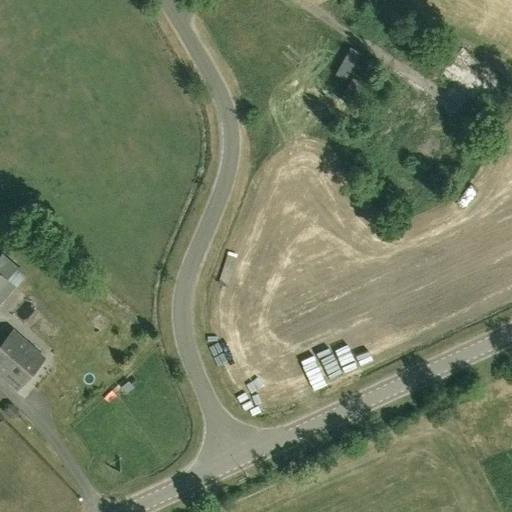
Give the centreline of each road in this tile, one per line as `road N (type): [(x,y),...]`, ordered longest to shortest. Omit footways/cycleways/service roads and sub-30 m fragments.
road 1 (unclassified): [(237,460),(192,361),(184,305),(229,176),(232,124),(165,0)]
road 2 (tertiary): [(237,460),(511,336)]
